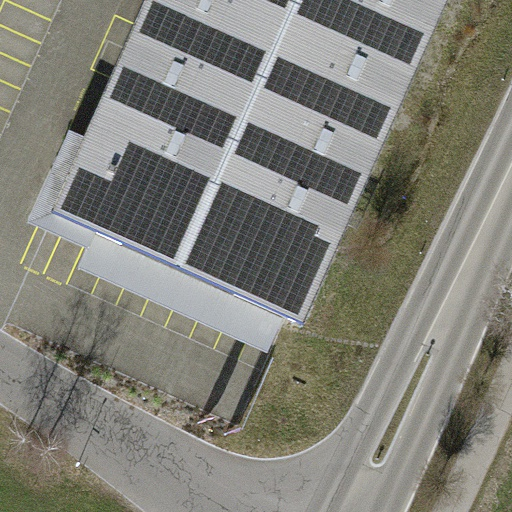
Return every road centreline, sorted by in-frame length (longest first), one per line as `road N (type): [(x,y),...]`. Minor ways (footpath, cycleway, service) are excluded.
road 1 (secondary): [(353,511),(511,163)]
road 2 (residential): [(0,371),(206,511)]
